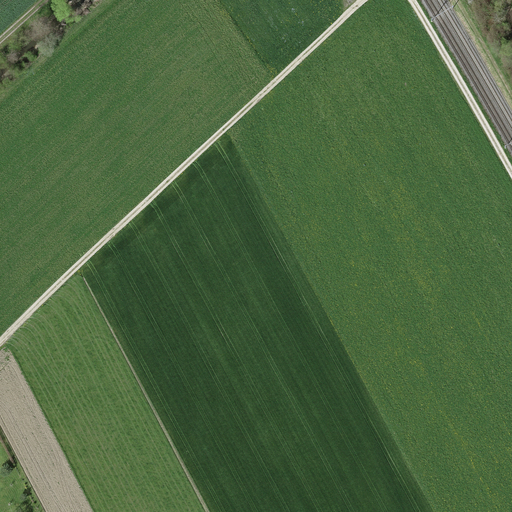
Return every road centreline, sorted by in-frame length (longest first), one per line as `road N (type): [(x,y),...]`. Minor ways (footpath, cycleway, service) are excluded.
road 1 (track): [(0,343),(362,0)]
road 2 (track): [(411,0),(511,174)]
